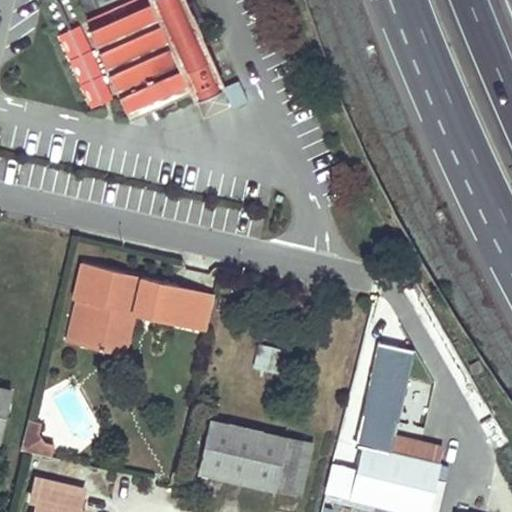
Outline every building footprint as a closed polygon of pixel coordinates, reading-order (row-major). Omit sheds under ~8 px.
[(144,0),(87,26),(128,117),(189,89),(192,97),(223,83),(186,0),(144,0)] [(90,301),(81,340),(105,346),(110,328),(117,323),(133,327),(137,310),(188,323),(196,288),(146,276),(143,287),(125,282),(128,272),(85,261),(76,297),(81,299),(90,301)] [(215,293),(196,288),(188,323),(207,327),(215,293)] [(81,299),(71,338),(81,340),(90,301),(81,299)] [(105,346),(127,351),(133,327),(117,323),(110,328),(105,346)] [(281,350),(260,345),(254,369),(276,374),(281,350)] [(365,445),(393,452),(397,435),(417,355),(377,345),(352,442),(365,445)] [(0,436),(10,389),(0,386),(0,436)] [(31,418),(24,448),(54,456),(55,448),(56,443),(46,441),(40,431),(43,421),(38,420),(31,418)] [(275,488),(286,437),(211,420),(199,471),(275,488)] [(393,452),(439,463),(443,447),(397,435),(393,452)] [(286,437),(275,488),(301,494),(312,443),(286,437)] [(414,511),(426,511),(439,463),(393,452),(365,445),(356,481),(330,474),(326,490),(414,511)] [(86,511),(80,510),(86,486),(38,475),(32,499),(39,500),(35,511),(86,511)]
